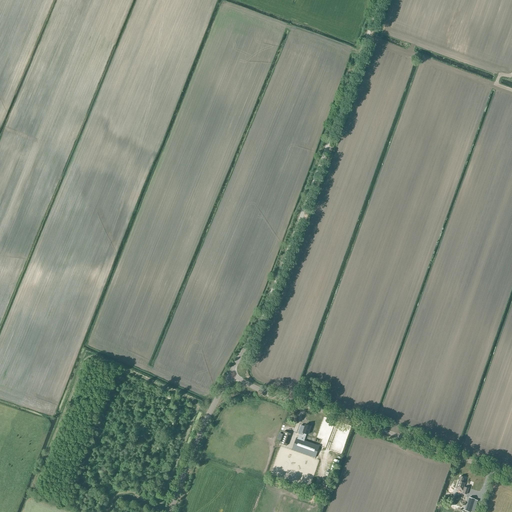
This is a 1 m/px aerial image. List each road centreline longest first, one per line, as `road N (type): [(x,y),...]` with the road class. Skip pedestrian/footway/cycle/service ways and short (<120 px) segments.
road 1 (unclassified): [(224,376),(286,248),(378,0)]
road 2 (unclassified): [(511,479),(224,376)]
road 3 (unclassified): [(167,511),(224,376)]
